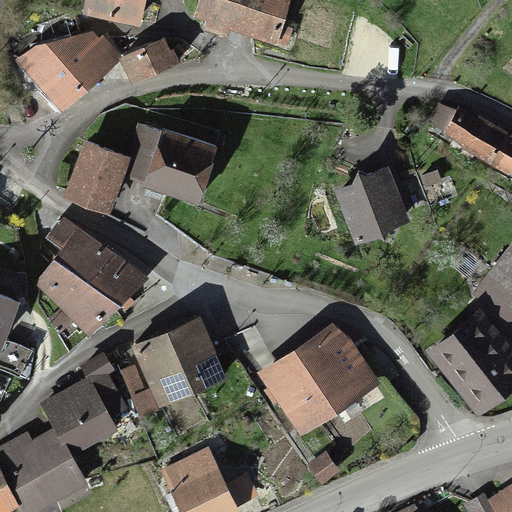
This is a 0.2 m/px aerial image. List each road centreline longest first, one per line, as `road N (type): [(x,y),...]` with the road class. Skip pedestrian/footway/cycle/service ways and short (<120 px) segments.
road 1 (residential): [(64,129),(99,100),(187,78),(442,95),(511,118)]
road 2 (residential): [(467,455),(403,356),(371,325),(317,303),(220,287)]
road 3 (residential): [(220,287),(89,354),(0,428)]
road 4 (residential): [(220,287),(151,256),(45,188)]
road 5 (tertiary): [(467,455),(332,511)]
